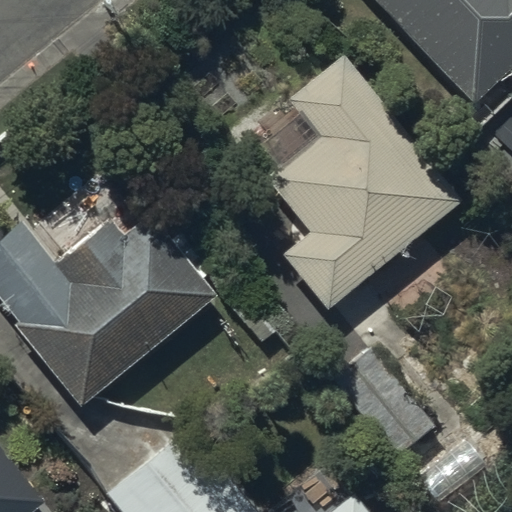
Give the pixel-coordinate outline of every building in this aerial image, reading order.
[(511,0),(371,0),(470,107),(511,66),(511,0)] [(304,232),(277,256),(323,312),(459,203),(338,55),(282,101),(311,139),(260,179),(304,232)] [(0,307),(12,322),(8,326),(75,410),(214,297),(133,198),(50,265),(15,222),(0,234),(0,307)] [(368,347),(328,380),(391,459),(393,457),(411,480),(450,448),(368,347)] [(254,511),(184,428),(102,495),(115,511),(254,511)] [(0,511),(28,511),(43,500),(0,448),(0,511)] [(361,511),(349,496),(328,511),(361,511)]
